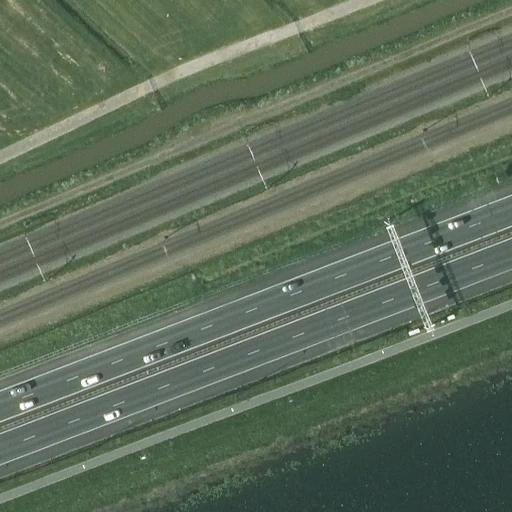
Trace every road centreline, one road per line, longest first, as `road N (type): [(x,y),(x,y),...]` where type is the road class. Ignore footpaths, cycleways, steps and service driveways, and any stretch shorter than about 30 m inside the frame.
road 1 (motorway): [(511,209),(0,405)]
road 2 (motorway): [(0,448),(511,252)]
